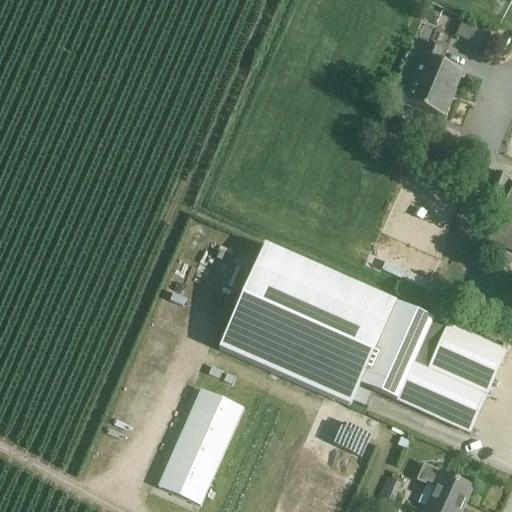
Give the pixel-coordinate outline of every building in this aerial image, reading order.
[(437,37),(471,56),(483,36),(449,17),(437,37)] [(486,36),(480,49),(490,54),(496,41),(486,36)] [(428,47),(404,104),(408,106),(425,113),(444,121),(463,75),(445,67),(442,66),(439,65),(443,54),(441,49),(433,45),(428,47)] [(510,179),(496,173),(487,195),(500,201),(510,179)] [(511,190),(489,243),(511,253),(511,190)] [(495,350),(397,306),(265,248),(218,352),(350,410),(353,405),(367,411),(372,398),(359,391),(361,386),(470,436),(495,381),(507,356),(495,350)] [(186,269),(176,291),(198,301),(208,280),(186,269)] [(190,320),(168,310),(148,354),(170,364),(190,320)] [(161,383),(139,372),(119,417),(141,427),(161,383)] [(201,394),(158,491),(200,509),(243,413),(201,394)] [(264,511),(298,435),(257,417),(215,511),(264,511)] [(133,446),(111,435),(90,480),(112,490),(133,446)] [(401,440),(397,447),(403,450),(405,451),(408,443),(407,442),(401,440)] [(417,483),(428,488),(433,490),(422,511),(461,511),(472,490),(423,468),(417,483)] [(400,486),(390,483),(383,502),(392,506),(400,486)]
